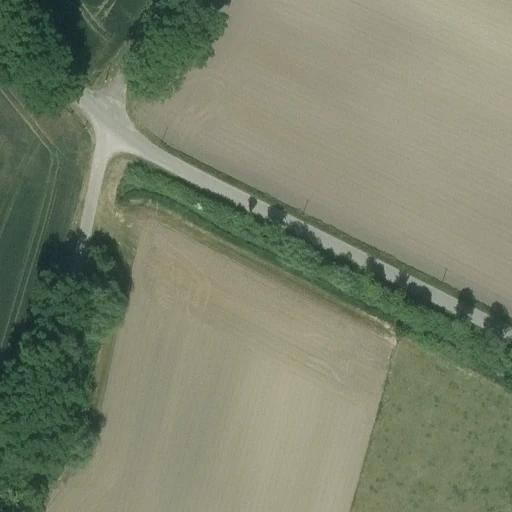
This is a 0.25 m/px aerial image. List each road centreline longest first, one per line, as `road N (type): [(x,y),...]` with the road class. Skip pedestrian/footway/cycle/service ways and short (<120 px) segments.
road 1 (unclassified): [(511,337),(110,129)]
road 2 (unclassified): [(110,129),(19,511)]
road 3 (unclassified): [(12,0),(110,129)]
